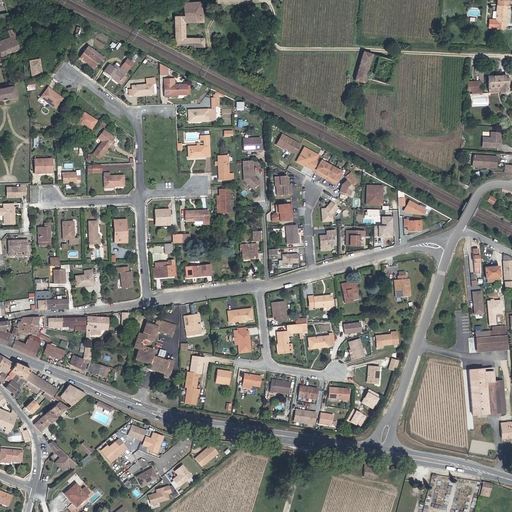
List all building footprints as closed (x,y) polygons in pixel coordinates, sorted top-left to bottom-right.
[(509,0),(497,0),(496,21),(492,21),(491,29),(496,29),(507,30),(508,5),(509,4),(509,0)] [(180,46),(202,45),(201,36),(182,36),(182,20),(201,20),(201,12),(199,1),(191,1),(182,1),(182,2),(182,15),(173,15),(172,42),(172,46),(173,46),(179,46),(180,46)] [(0,24),(10,24),(8,14),(0,14),(0,24)] [(20,50),(13,29),(8,30),(10,37),(0,40),(0,56),(0,57),(20,50)] [(87,45),(78,56),(92,67),(101,57),(87,45)] [(374,55),(365,52),(356,78),(366,82),(374,55)] [(108,63),(101,71),(118,85),(124,78),(122,76),(132,63),(126,58),(118,69),(117,70),(111,66),(108,63)] [(41,59),(30,61),(32,77),(43,75),(41,59)] [(156,63),(156,75),(164,74),(165,67),(157,63),(156,63)] [(490,77),(491,89),(503,88),(503,93),(510,92),(509,76),(490,77)] [(482,80),(469,82),(470,91),(474,90),(475,94),(480,93),(479,84),(482,84),(482,80)] [(152,81),(145,81),(144,87),(130,87),(130,91),(130,96),(130,97),(142,98),(142,95),(150,95),(150,87),(152,87),(152,81)] [(172,81),(162,81),(162,97),(184,96),(184,87),(172,86),(172,81)] [(0,100),(7,99),(14,98),(12,84),(0,86),(0,100)] [(42,99),(53,107),(61,98),(50,89),(42,99)] [(81,111),(74,122),(79,125),(81,122),(89,128),(94,121),(81,111)] [(211,122),(211,111),(208,111),(186,111),(187,123),(211,122)] [(108,145),(110,143),(112,139),(102,131),(95,139),(100,143),(90,155),(96,160),(99,157),(103,151),(106,148),(111,151),(113,148),(110,146),(108,145)] [(483,138),(483,147),(500,148),(501,133),(491,132),(491,138),(483,138)] [(301,144),(282,134),(276,145),(284,150),(284,148),(292,153),(293,152),(296,154),(301,144)] [(205,159),(204,138),(199,138),(199,148),(201,148),(201,149),(199,149),(182,149),(183,159),(205,159)] [(243,139),(244,152),(255,152),(254,139),(243,139)] [(314,172),(319,162),(316,161),(319,155),(304,147),(295,162),(314,172)] [(45,171),(46,157),(31,156),(30,171),(45,171)] [(491,157),(474,156),(474,167),(491,168),(491,157)] [(220,183),(220,182),(220,177),(220,158),(211,159),(211,183),(220,183)] [(321,177),(328,163),(321,160),(319,162),(314,172),(313,173),(321,177)] [(328,181),(335,167),(328,163),(321,177),(328,181)] [(343,171),(335,167),(328,181),(335,185),(343,171)] [(236,182),(246,191),(245,169),(236,169),(236,182)] [(72,176),(72,173),(58,172),(58,183),(75,184),(75,176),(72,176)] [(359,180),(351,172),(344,177),(347,180),(342,184),(339,194),(349,197),(351,191),(356,187),(354,186),(358,183),(359,180)] [(119,176),(100,177),(100,189),(109,189),(109,187),(119,186),(119,176)] [(289,186),(288,178),(286,176),(274,177),(274,187),(276,187),(289,186)] [(27,195),(26,184),(20,184),(20,187),(7,187),(6,198),(22,198),(22,195),(27,195)] [(383,205),(383,185),(366,185),(366,205),(383,205)] [(291,186),(289,186),(276,187),(277,196),(292,195),(291,186)] [(211,193),(212,216),(221,217),(220,193),(211,193)] [(493,204),(496,199),(490,195),(487,201),(493,204)] [(427,209),(409,200),(404,210),(409,214),(424,215),(427,209)] [(339,207),(331,202),(326,208),(321,208),(321,223),(333,222),(333,214),(339,207)] [(14,207),(14,204),(3,204),(3,208),(0,207),(0,215),(4,216),(4,225),(15,225),(15,208),(14,207)] [(292,204),(278,204),(278,213),(274,213),(272,216),(272,223),(293,221),(292,204)] [(150,213),(150,221),(155,221),(154,229),(166,229),(166,213),(150,213)] [(202,215),(178,215),(178,226),(196,226),(196,230),(201,230),(202,215)] [(393,237),(394,216),(381,216),(381,226),(374,226),(374,237),(393,237)] [(409,218),(404,218),(404,226),(410,226),(410,230),(423,229),(422,220),(410,220),(409,218)] [(117,228),(119,228),(119,220),(110,220),(109,226),(106,226),(106,240),(117,240),(117,228)] [(37,227),(32,227),(32,237),(29,237),(29,244),(41,244),(40,227),(45,227),(45,223),(37,223),(37,227)] [(69,223),(57,223),(58,239),(64,239),(64,245),(73,245),(73,239),(69,239),(69,223)] [(92,223),(80,223),(80,246),(98,246),(97,239),(92,239),(92,223)] [(299,244),(297,225),(285,225),(287,244),(299,244)] [(119,242),(119,228),(117,228),(117,240),(106,240),(106,242),(119,242)] [(245,239),(254,238),(254,235),(254,230),(245,230),(245,239)] [(336,236),(336,230),(326,230),(326,235),(319,235),(320,251),(332,251),(331,245),(335,245),(334,236),(336,236)] [(174,235),(174,244),(184,243),(183,235),(174,235)] [(359,236),(350,237),(350,246),(359,246),(359,236)] [(29,256),(28,240),(7,240),(7,255),(15,255),(15,252),(24,252),(24,256),(29,256)] [(248,243),(240,243),(241,247),(237,247),(237,244),(232,244),(233,260),(241,260),(241,258),(250,258),(248,243)] [(510,261),(509,257),(508,257),(507,256),(504,254),(501,253),(501,261),(510,261)] [(299,264),(299,254),(282,254),(282,266),(293,266),(293,264),(299,264)] [(160,262),(160,263),(160,267),(147,268),(147,270),(145,270),(145,280),(166,278),(165,261),(160,262)] [(511,280),(511,274),(510,261),(501,261),(503,281),(511,280)] [(56,267),(45,267),(45,277),(46,278),(46,282),(56,281),(56,267)] [(203,267),(178,269),(179,279),(204,277),(203,267)] [(495,268),(483,268),(484,282),(485,282),(485,286),(495,286),(495,281),(496,281),(495,268)] [(84,269),(76,269),(77,274),(67,275),(69,285),(86,284),(84,269)] [(394,288),(395,297),(399,297),(404,296),(403,293),(403,287),(403,285),(404,285),(405,285),(404,280),(404,279),(402,279),(402,278),(402,277),(401,275),(400,275),(394,276),(393,276),(393,277),(393,280),(390,280),(389,280),(390,287),(391,287),(393,287),(394,288)] [(125,287),(125,278),(114,279),(114,288),(125,287)] [(344,303),(344,302),(343,296),(348,295),(349,295),(348,287),(337,289),(335,286),(332,286),(336,305),(344,303)] [(38,299),(38,297),(38,290),(29,290),(30,309),(38,309),(38,299)] [(484,313),(482,290),(472,291),(474,314),(484,313)] [(300,309),(324,307),(323,304),(323,297),(305,299),(300,300),(300,309)] [(46,298),(38,299),(38,309),(46,309),(46,298)] [(60,298),(46,298),(46,309),(60,308),(60,298)] [(285,300),(273,302),(275,316),(277,315),(278,320),(286,319),(285,314),(288,314),(285,300)] [(252,309),(247,310),(247,311),(238,312),(238,310),(229,311),(230,322),(253,320),(252,309)] [(200,313),(190,315),(191,324),(187,324),(189,335),(203,332),(200,313)] [(91,317),(91,315),(79,314),(79,315),(80,328),(80,333),(83,334),(84,329),(82,329),(82,325),(86,325),(85,330),(94,332),(95,326),(101,327),(101,315),(95,315),(95,317),(91,317)] [(75,328),(80,328),(79,315),(67,316),(69,326),(69,328),(72,328),(72,326),(75,326),(75,328)] [(14,319),(13,323),(30,325),(32,326),(32,316),(15,318),(14,319)] [(65,326),(69,326),(67,316),(56,317),(57,328),(65,328),(65,326)] [(55,328),(57,328),(56,317),(41,319),(42,325),(55,326),(55,328)] [(0,330),(0,345),(4,347),(7,339),(10,330),(13,323),(14,319),(12,319),(9,328),(7,328),(5,333),(0,330)] [(158,319),(156,324),(175,330),(177,324),(158,319)] [(175,330),(156,324),(148,322),(145,332),(141,331),(136,346),(141,348),(138,357),(143,359),(144,359),(144,360),(152,363),(151,366),(160,369),(160,371),(169,374),(172,362),(152,356),(154,349),(147,347),(147,344),(150,345),(151,340),(154,341),(155,337),(156,333),(157,329),(174,334),(175,330)] [(30,325),(13,323),(10,330),(18,332),(27,335),(30,325)] [(361,323),(345,324),(346,332),(361,331),(361,323)] [(303,328),(302,324),(294,325),(292,325),(293,331),(293,332),(303,331),(303,330),(303,329),(303,328)] [(252,351),(249,330),(238,331),(237,327),(233,327),(235,344),(239,343),(240,352),(252,351)] [(376,335),(378,345),(389,343),(400,342),(399,330),(392,331),(393,333),(376,335)] [(292,335),(291,331),(286,332),(277,332),(278,345),(279,353),(293,352),(292,344),(288,344),(287,336),(292,335)] [(332,346),(335,346),(334,333),(329,333),(329,336),(310,338),(310,348),(332,346)] [(478,349),(487,348),(487,339),(486,336),(477,337),(478,349)] [(364,356),(359,338),(349,341),(352,355),(351,355),(352,359),(364,356)] [(487,339),(487,348),(505,346),(505,338),(487,339)] [(4,347),(12,350),(15,342),(7,339),(4,347)] [(19,344),(15,342),(12,350),(20,355),(27,357),(30,358),(32,352),(30,351),(31,348),(33,344),(26,340),(24,345),(20,344),(19,344)] [(51,344),(47,342),(46,345),(42,344),(38,354),(53,357),(54,354),(58,355),(60,349),(50,346),(51,344)] [(59,357),(53,360),(52,361),(54,362),(64,355),(63,354),(62,354),(59,357)] [(79,361),(66,356),(63,365),(77,370),(79,364),(78,364),(79,361)] [(193,356),(191,371),(200,372),(200,373),(202,362),(204,362),(204,358),(193,356)] [(389,369),(394,370),(396,371),(399,360),(392,358),(389,369)] [(2,372),(7,375),(14,364),(6,360),(0,370),(2,372)] [(41,390),(42,390),(48,383),(30,372),(31,369),(15,362),(14,364),(7,375),(5,379),(10,382),(16,373),(20,376),(41,390)] [(83,366),(81,372),(85,373),(96,377),(96,376),(100,378),(102,370),(99,368),(88,364),(87,367),(83,366)] [(375,383),(378,383),(379,374),(379,367),(373,366),(369,366),(368,376),(368,382),(375,383)] [(217,369),(215,381),(229,384),(231,371),(217,369)] [(187,387),(196,388),(198,377),(199,377),(200,372),(191,371),(188,371),(185,386),(187,387)] [(39,394),(42,390),(41,390),(20,376),(16,373),(10,382),(6,388),(14,394),(12,396),(15,400),(22,390),(19,387),(24,381),(30,386),(29,387),(39,394)] [(261,376),(244,374),(243,386),(252,387),(252,384),(260,385),(261,376)] [(274,391),(278,392),(289,393),(291,382),(281,381),(281,383),(275,382),(276,380),(272,379),(270,392),(273,393),(274,391)] [(62,402),(63,403),(70,408),(71,409),(72,408),(88,394),(89,393),(68,382),(67,384),(66,386),(67,387),(63,396),(64,397),(62,402)] [(484,415),(493,414),(490,382),(481,383),(484,415)] [(499,382),(490,382),(493,414),(501,414),(499,382)] [(48,383),(42,390),(52,397),(58,390),(48,383)] [(319,389),(301,386),(299,396),(317,399),(319,389)] [(199,389),(196,388),(187,387),(184,402),(194,404),(197,393),(198,392),(199,389)] [(351,390),(331,388),(331,399),(350,400),(351,390)] [(33,400),(25,408),(32,414),(39,406),(33,400)] [(104,404),(99,401),(97,404),(111,412),(113,408),(109,406),(107,406),(104,404)] [(37,423),(36,423),(42,431),(70,408),(63,403),(50,413),(49,413),(44,417),(37,423)] [(18,414),(14,410),(12,414),(0,408),(0,427),(10,431),(18,414)] [(317,412),(295,409),(293,422),(315,425),(317,412)] [(334,414),(321,412),(318,424),(332,426),(334,414)] [(510,438),(509,422),(497,422),(498,438),(510,438)] [(146,430),(131,425),(127,435),(142,441),(146,430)] [(158,454),(165,437),(153,433),(151,438),(147,436),(143,445),(148,447),(147,449),(158,454)] [(129,450),(119,438),(102,452),(111,463),(129,450)] [(89,455),(95,449),(94,447),(91,449),(85,442),(81,446),(87,453),(89,455)] [(55,452),(59,448),(54,443),(48,445),(54,454),(55,452)] [(203,467),(219,453),(212,444),(195,458),(203,467)] [(73,461),(59,448),(55,452),(61,457),(56,463),(65,470),(70,465),(74,468),(78,464),(76,463),(73,461)] [(1,450),(0,460),(0,462),(10,463),(11,461),(22,462),(23,452),(1,450)] [(193,477),(182,464),(174,471),(178,474),(172,479),(179,488),(193,477)] [(372,481),(373,472),(366,472),(366,467),(359,467),(359,480),(372,481)] [(153,468),(137,477),(142,487),(159,478),(153,468)] [(489,483),(480,481),(479,484),(479,485),(477,491),(486,493),(489,483)] [(76,484),(66,495),(78,507),(88,496),(76,484)] [(148,495),(151,505),(170,500),(168,494),(172,493),(170,486),(156,489),(157,493),(148,495)] [(14,496),(0,489),(0,502),(9,506),(14,496)] [(72,503),(68,508),(72,511),(75,511),(78,508),(72,503)]
